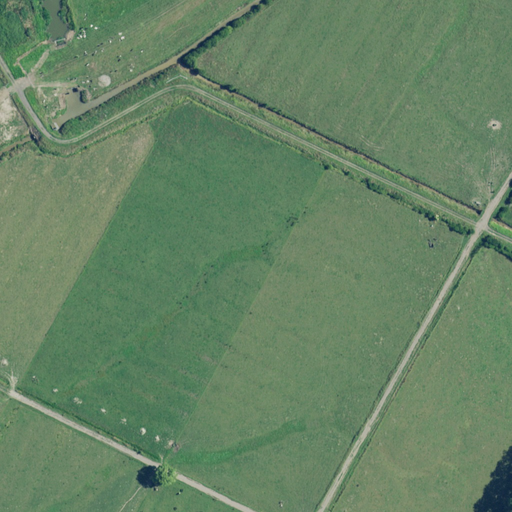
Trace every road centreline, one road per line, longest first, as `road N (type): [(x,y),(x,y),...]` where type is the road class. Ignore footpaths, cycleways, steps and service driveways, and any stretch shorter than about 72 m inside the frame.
road 1 (unclassified): [(197,90),(511,242)]
road 2 (track): [(0,60),(34,119),(62,141),(170,87),(197,90)]
